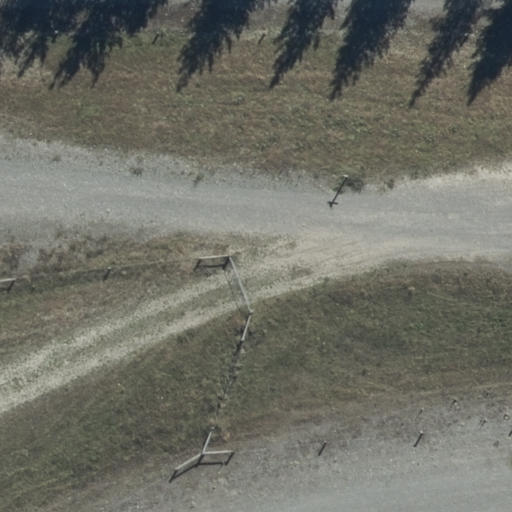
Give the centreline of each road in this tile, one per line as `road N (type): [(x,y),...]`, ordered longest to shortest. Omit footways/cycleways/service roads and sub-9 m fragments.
road 1 (unclassified): [(0,200),(511,234)]
road 2 (track): [(325,511),(511,500)]
road 3 (track): [(511,176),(343,220)]
